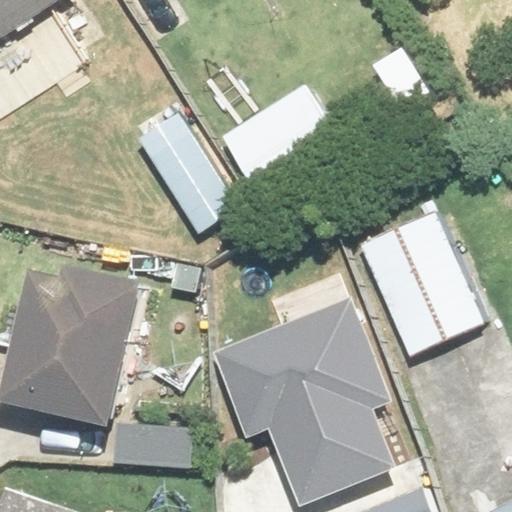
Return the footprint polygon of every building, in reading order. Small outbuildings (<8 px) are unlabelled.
[(0,0),(0,55),(83,0),(0,0)] [(435,84),(397,25),(320,75),(357,133),(435,84)] [(361,161),(317,91),(237,140),(281,211),(361,161)] [(452,221),(376,252),(418,356),(494,326),(452,221)] [(206,428),(139,424),(164,286),(93,273),(90,288),(55,282),(32,411),(124,428),(122,469),(204,473),(206,428)] [(414,404),(371,298),(229,355),(262,436),(282,428),(315,509),(414,469),(391,413),(414,404)] [(87,511),(17,490),(9,511),(87,511)]
